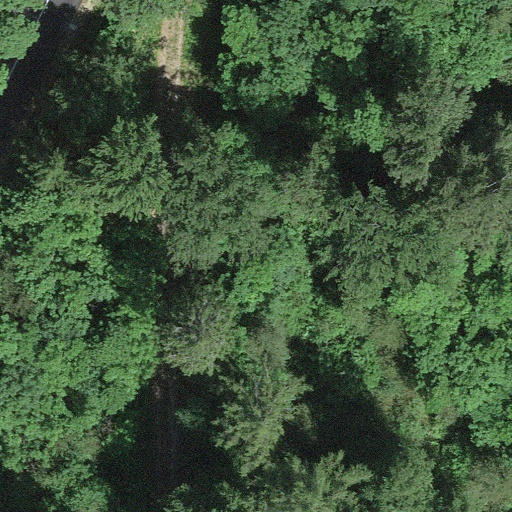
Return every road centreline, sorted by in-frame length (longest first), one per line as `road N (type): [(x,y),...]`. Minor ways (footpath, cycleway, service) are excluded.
road 1 (track): [(168,511),(180,0)]
road 2 (tertiary): [(62,0),(0,141)]
